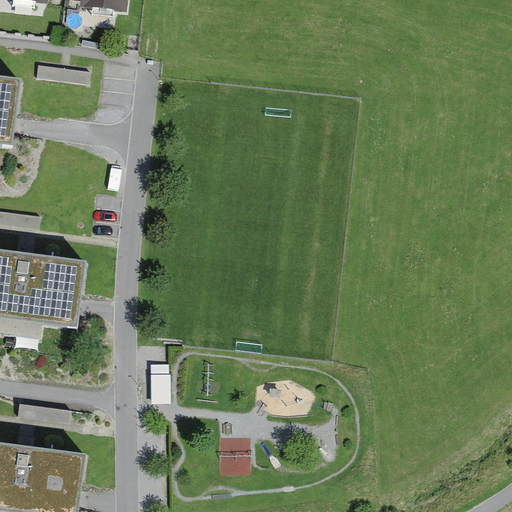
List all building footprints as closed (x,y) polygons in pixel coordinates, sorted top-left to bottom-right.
[(127,0),(82,0),(82,7),(127,11),(127,0)] [(0,79),(0,146),(16,149),(25,83),(0,79)] [(0,201),(0,214),(42,224),(45,211),(0,201)] [(29,258),(0,254),(0,334),(44,340),(46,327),(83,331),(91,265),(29,258)] [(172,366),(152,365),(153,405),(171,405),(172,366)] [(26,446),(0,442),(0,511),(83,511),(91,454),(26,446)]
